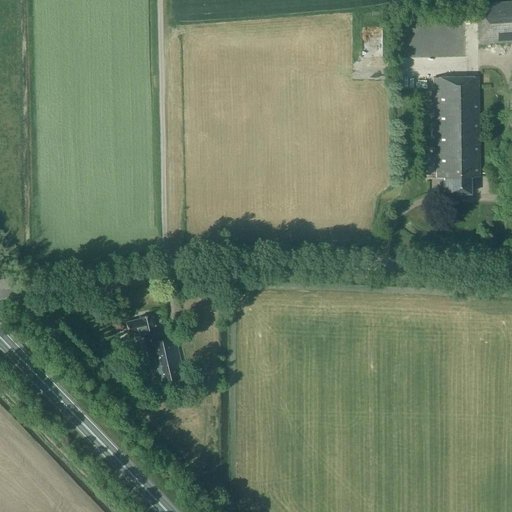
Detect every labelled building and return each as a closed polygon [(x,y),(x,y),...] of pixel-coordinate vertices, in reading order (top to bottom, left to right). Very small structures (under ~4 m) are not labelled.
[(511,0),(475,4),(479,45),(511,42),(511,0)] [(479,178),(478,77),(434,77),(434,168),(436,168),(436,178),(443,178),(444,194),(470,194),(470,178),(479,178)] [(134,336),(143,334),(154,332),(153,327),(155,326),(153,317),(150,317),(150,314),(139,317),(139,319),(125,322),(128,333),(133,332),(134,336)] [(175,338),(156,342),(154,332),(143,334),(154,383),(183,377),(175,338)] [(201,382),(201,378),(199,375),(195,375),(192,378),(192,382),(195,384),(199,384),(201,382)]
